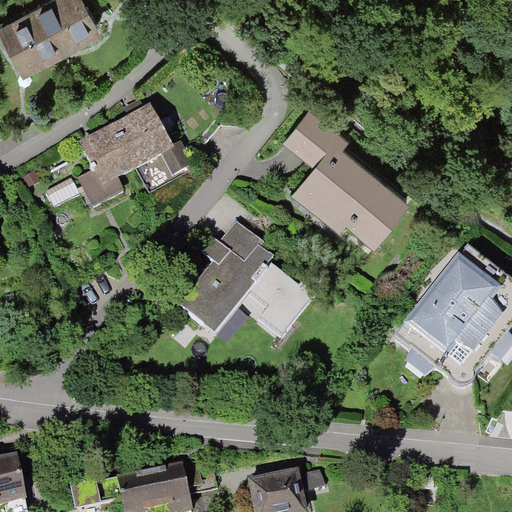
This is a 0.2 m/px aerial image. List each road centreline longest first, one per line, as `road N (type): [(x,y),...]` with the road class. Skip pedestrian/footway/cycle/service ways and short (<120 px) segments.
road 1 (residential): [(0,163),(119,93),(198,25),(212,26),(269,76),(276,92),(275,110),(242,153),(42,390),(38,415)]
road 2 (residential): [(38,415),(511,462)]
